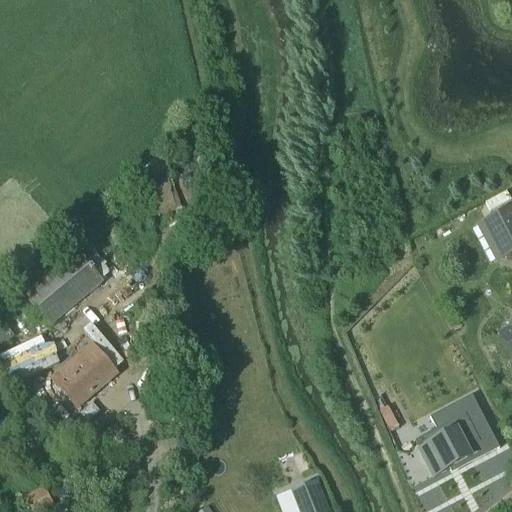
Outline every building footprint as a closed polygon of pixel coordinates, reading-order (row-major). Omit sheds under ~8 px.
[(162,165),(139,172),(125,184),(136,225),(176,213),(162,165)] [(505,258),(511,254),(511,209),(487,223),(505,258)] [(26,296),(51,327),(103,283),(78,253),(26,296)] [(511,325),(510,331),(501,336),(511,358),(511,325)] [(92,346),(50,382),(76,413),(118,377),(92,346)] [(433,478),(469,458),(464,450),(479,441),(463,414),(413,443),(433,478)] [(176,440),(180,430),(166,425),(162,435),(176,440)] [(137,461),(109,465),(114,491),(142,486),(137,461)] [(291,493),(297,511),(328,511),(317,483),(291,493)] [(43,489),(25,499),(32,511),(44,511),(53,507),(43,489)]
